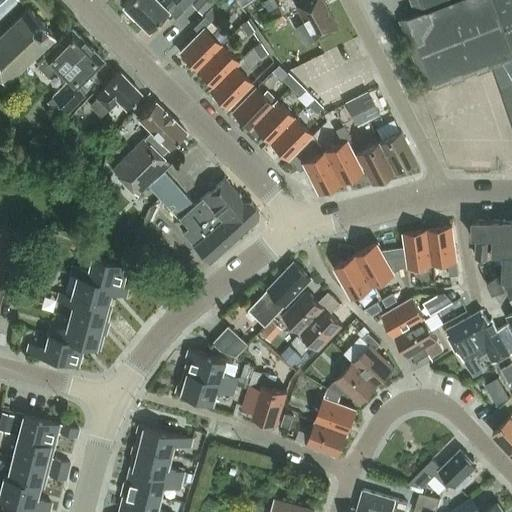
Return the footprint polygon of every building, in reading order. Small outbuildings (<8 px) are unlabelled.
[(0,0),(0,13),(14,0),(0,0)] [(183,9),(192,0),(161,0),(160,2),(158,0),(125,0),(123,3),(148,29),(169,8),(168,7),(175,1),(183,9)] [(194,0),(191,4),(200,14),(214,0),(194,0)] [(315,39),(339,26),(324,0),(300,0),(296,2),(315,39)] [(426,89),(488,65),(497,61),(500,68),(495,70),(511,119),(511,0),(411,0),(416,12),(399,18),(426,89)] [(0,31),(0,76),(4,81),(55,34),(46,25),(46,24),(38,15),(37,16),(28,6),(0,31)] [(285,18),(279,6),(263,14),(270,27),(285,18)] [(196,68),(220,44),(210,33),(216,27),(205,15),(193,27),(198,33),(179,51),(196,68)] [(249,19),(241,24),(248,35),(256,30),(249,19)] [(37,64),(37,65),(47,75),(52,69),(62,78),(65,76),(67,78),(51,95),(67,110),(84,93),(76,85),(102,58),(70,27),(43,54),(45,56),(37,64)] [(260,41),(252,46),(259,57),(267,52),(260,41)] [(213,85),(234,65),(238,61),(220,44),(196,68),(213,85)] [(213,85),(209,89),(227,107),(251,82),(234,65),(213,85)] [(287,70),(281,76),(289,85),(295,79),(287,70)] [(105,87),(96,96),(97,97),(108,109),(118,99),(125,107),(141,93),(120,71),(104,86),(105,87)] [(295,79),(289,85),(298,95),(305,89),(295,79)] [(273,105),(272,104),(256,87),(231,111),(249,129),(253,124),(273,105)] [(367,91),(356,97),(367,120),(379,114),(367,91)] [(313,97),(306,103),(315,112),(322,106),(313,97)] [(356,97),(345,103),(356,125),(367,120),(356,97)] [(151,130),(112,169),(137,193),(146,185),(162,168),(168,162),(161,154),(185,130),(155,100),(138,117),(151,130)] [(253,124),(270,141),(294,117),(277,100),(272,104),(273,105),(253,124)] [(294,117),(270,141),(288,159),(293,153),(312,135),(294,117)] [(341,142),(324,151),(339,181),(360,170),(345,140),(349,138),(342,125),(335,129),(341,142)] [(414,160),(399,129),(377,139),(393,170),(414,160)] [(371,181),(393,170),(377,139),(355,151),(371,181)] [(293,153),(288,159),(299,170),(305,167),(318,192),(339,181),(324,151),(302,162),(293,153)] [(162,168),(146,185),(176,220),(179,217),(187,226),(182,231),(207,260),(256,217),(257,207),(250,200),(241,201),(235,188),(225,177),(193,204),(162,168)] [(511,283),(511,217),(504,218),(504,219),(474,219),(478,236),(494,237),(493,254),(503,254),(503,273),(498,273),(488,280),(493,292),(511,283)] [(452,225),(428,228),(433,263),(448,261),(450,275),(459,274),(452,225)] [(406,246),(394,247),(402,267),(433,263),(428,228),(404,232),(406,246)] [(0,301),(17,234),(0,229),(0,301)] [(488,257),(489,240),(479,239),(477,257),(488,257)] [(378,241),(357,253),(374,283),(402,267),(394,247),(382,249),(378,241)] [(357,253),(335,265),(352,295),(374,283),(357,253)] [(127,272),(129,265),(91,255),(87,269),(72,265),(70,274),(75,275),(70,295),(59,291),(57,300),(72,304),(65,329),(50,325),(44,346),(29,342),(27,350),(78,364),(82,350),(84,350),(85,344),(98,348),(102,333),(105,334),(108,321),(105,320),(110,305),(106,304),(109,291),(124,295),(127,287),(120,285),(124,271),(127,272)] [(248,308),(265,325),(311,276),(294,260),(248,308)] [(511,283),(493,292),(503,311),(511,306),(511,283)] [(301,331),(335,296),(329,290),(319,301),(307,289),(283,315),(301,331)] [(397,299),(393,292),(382,298),(386,306),(397,299)] [(318,349),(342,324),(331,312),(341,302),(335,296),(301,331),(318,349)] [(395,335),(425,317),(413,296),(383,313),(395,335)] [(382,308),(378,300),(365,308),(371,314),(382,308)] [(444,316),(440,308),(433,313),(425,317),(395,335),(407,356),(412,353),(417,360),(429,353),(425,346),(437,338),(429,323),(432,322),(436,329),(448,322),(444,316)] [(488,320),(482,309),(468,317),(487,350),(487,351),(493,362),(511,351),(511,329),(505,317),(503,313),(502,313),(508,323),(498,329),(492,318),(488,320)] [(475,357),(487,351),(487,350),(468,317),(446,329),(457,349),(458,350),(459,350),(466,362),(474,375),(483,369),(475,357)] [(273,319),(261,331),(271,341),(283,329),(273,319)] [(247,343),(228,325),(213,342),(219,348),(236,355),(247,343)] [(364,325),(357,332),(361,335),(363,337),(369,331),(369,330),(364,325)] [(353,360),(378,385),(395,367),(376,348),(381,343),(369,331),(363,337),(369,343),(353,360)] [(289,345),(281,353),(293,364),(301,356),(289,345)] [(189,348),(183,369),(236,385),(238,377),(223,372),(227,359),(189,348)] [(361,402),(378,385),(353,360),(328,386),(341,394),(347,388),(361,402)] [(183,369),(176,390),(214,402),(217,389),(233,394),(236,385),(183,369)] [(263,371),(258,385),(262,387),(263,382),(274,385),(277,375),(263,371)] [(246,395),(242,407),(249,409),(254,411),(253,415),(277,423),(287,390),(274,385),(263,382),(262,387),(258,385),(257,385),(255,384),(250,383),(246,395)] [(338,402),(341,394),(328,386),(316,420),(348,432),(357,409),(338,402)] [(504,388),(493,394),(498,403),(509,396),(504,388)] [(2,411),(0,417),(0,429),(9,432),(14,414),(2,411)] [(23,413),(17,434),(53,444),(57,431),(76,436),(78,427),(23,413)] [(293,415),(285,413),(282,424),(289,427),(293,415)] [(510,450),(511,448),(511,414),(511,415),(510,415),(493,431),(510,450)] [(340,455),(348,432),(316,420),(309,438),(289,430),(287,435),(340,455)] [(136,445),(172,454),(175,442),(191,446),(193,437),(140,424),(138,430),(140,431),(136,445)] [(17,434),(12,456),(68,470),(70,461),(50,456),(53,444),(17,434)] [(135,452),(131,467),(182,479),(185,471),(169,467),(172,454),(136,445),(134,445),(133,451),(135,452)] [(467,473),(476,464),(460,448),(440,468),(431,459),(407,482),(420,487),(434,474),(446,487),(451,483),(457,489),(471,476),(467,473)] [(7,476),(39,485),(43,486),(46,473),(65,478),(68,470),(12,456),(7,476)] [(177,457),(175,464),(183,467),(185,460),(177,457)] [(125,481),(124,487),(162,497),(165,484),(180,488),(182,479),(131,467),(127,481),(125,481)] [(3,475),(0,487),(0,497),(49,510),(51,501),(36,498),(39,485),(7,476),(3,475)] [(124,494),(120,509),(132,511),(168,511),(159,509),(162,497),(124,487),(122,493),(124,494)] [(404,511),(407,501),(363,488),(357,508),(352,506),(350,511),(404,511)] [(435,511),(439,498),(419,492),(414,510),(422,511),(435,511)] [(472,495),(445,511),(479,511),(482,510),(472,495)] [(251,511),(313,511),(314,509),(274,497),(271,508),(254,503),(251,511)] [(482,510),(479,511),(504,511),(497,500),(482,510)]
